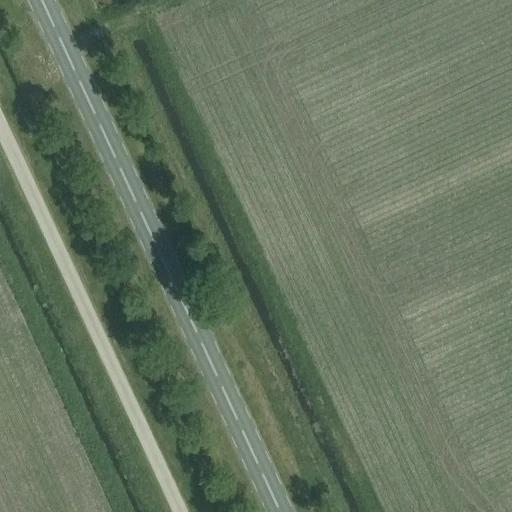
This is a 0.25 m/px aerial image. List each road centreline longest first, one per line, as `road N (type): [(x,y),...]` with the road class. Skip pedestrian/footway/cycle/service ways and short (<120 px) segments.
road 1 (primary): [(269,511),(32,0)]
road 2 (unclassified): [(186,511),(0,113)]
